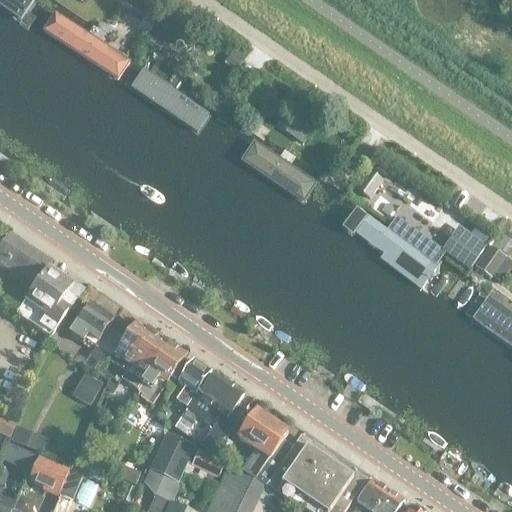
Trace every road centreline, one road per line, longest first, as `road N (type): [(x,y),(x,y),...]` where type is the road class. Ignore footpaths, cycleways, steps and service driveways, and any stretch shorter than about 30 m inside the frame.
road 1 (tertiary): [(467,511),(0,199)]
road 2 (residential): [(199,0),(511,215)]
